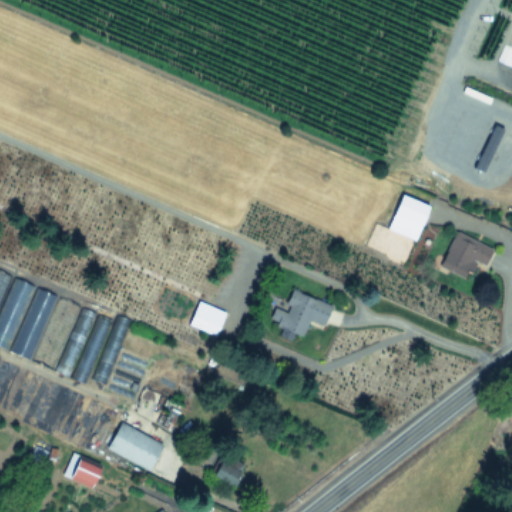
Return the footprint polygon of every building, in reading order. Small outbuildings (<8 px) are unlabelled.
[(505,123),(483,115),(472,149),(493,156),(505,123)] [(446,201),(480,216),(489,196),(455,181),(446,201)] [(426,204),(398,194),(386,230),(413,239),(426,204)] [(485,266),(492,246),(451,232),(441,263),(469,273),(473,262),(485,266)] [(0,348),(84,381),(86,377),(103,384),(128,321),(113,315),(112,318),(10,278),(11,275),(0,270),(0,348)] [(272,307),(266,323),(279,327),(276,334),(302,343),(309,322),(321,327),(329,303),(290,290),(282,311),(272,307)] [(214,336),(224,312),(196,300),(186,324),(214,336)] [(147,469),(159,442),(115,423),(103,450),(147,469)] [(210,475),(230,486),(241,464),(221,453),(210,475)] [(92,482),(97,461),(68,454),(63,475),(92,482)]
